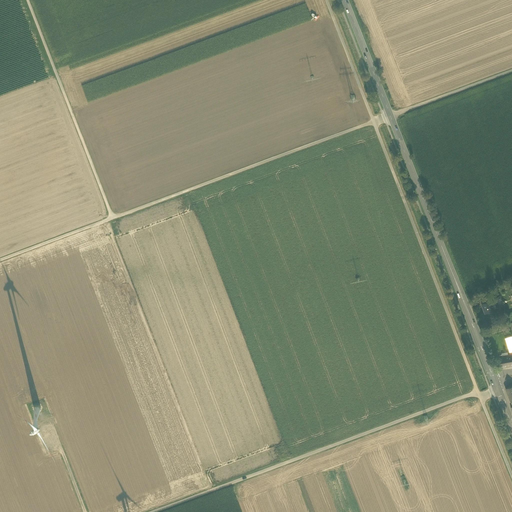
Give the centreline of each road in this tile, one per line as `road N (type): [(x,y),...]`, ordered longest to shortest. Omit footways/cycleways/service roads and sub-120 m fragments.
road 1 (track): [(511,476),(326,0)]
road 2 (track): [(390,115),(0,260)]
road 3 (secondary): [(493,379),(344,0)]
road 4 (unclassified): [(152,511),(497,390)]
road 5 (track): [(27,0),(112,218)]
road 6 (track): [(390,115),(511,70)]
